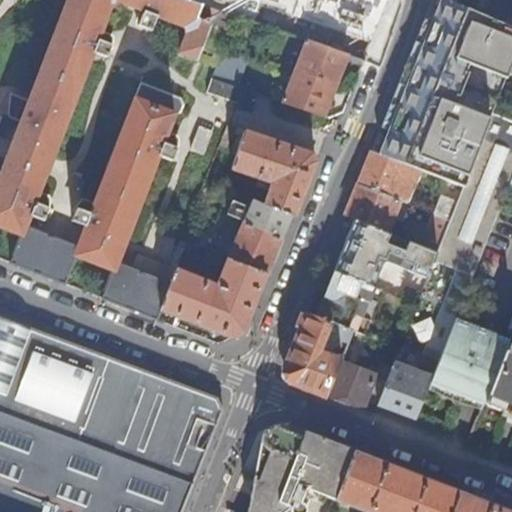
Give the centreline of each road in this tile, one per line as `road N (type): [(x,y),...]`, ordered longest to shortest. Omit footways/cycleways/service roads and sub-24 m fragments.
road 1 (residential): [(413,0),(359,146),(253,384)]
road 2 (unclassified): [(511,488),(253,384)]
road 3 (residential): [(253,384),(0,288)]
road 4 (residential): [(253,384),(201,511)]
